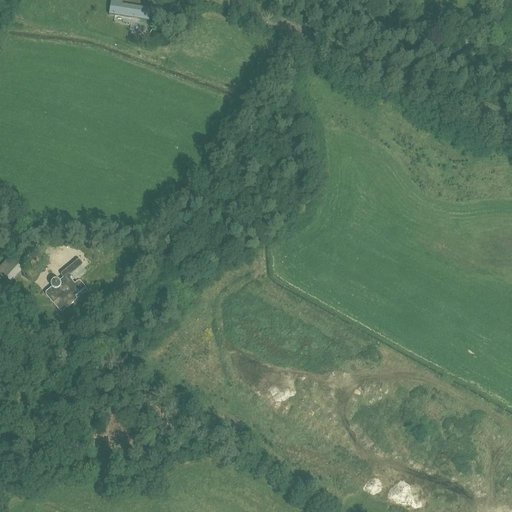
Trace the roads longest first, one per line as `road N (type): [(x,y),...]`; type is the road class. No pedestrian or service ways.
road 1 (unclassified): [(511,119),(235,0)]
road 2 (track): [(1,511),(28,489),(40,418),(57,377),(0,342)]
